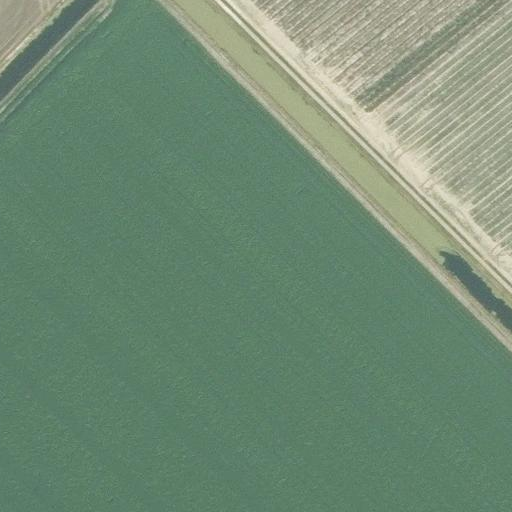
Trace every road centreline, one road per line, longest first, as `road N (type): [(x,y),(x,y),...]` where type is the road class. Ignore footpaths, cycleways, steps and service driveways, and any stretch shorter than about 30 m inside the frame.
road 1 (track): [(146,0),(511,357)]
road 2 (track): [(220,0),(511,286)]
